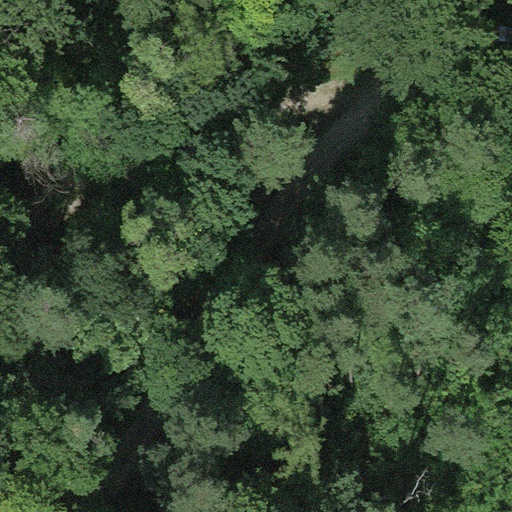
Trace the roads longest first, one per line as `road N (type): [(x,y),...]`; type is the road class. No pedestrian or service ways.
road 1 (track): [(511,82),(372,87),(94,511)]
road 2 (track): [(0,232),(283,94),(372,87)]
